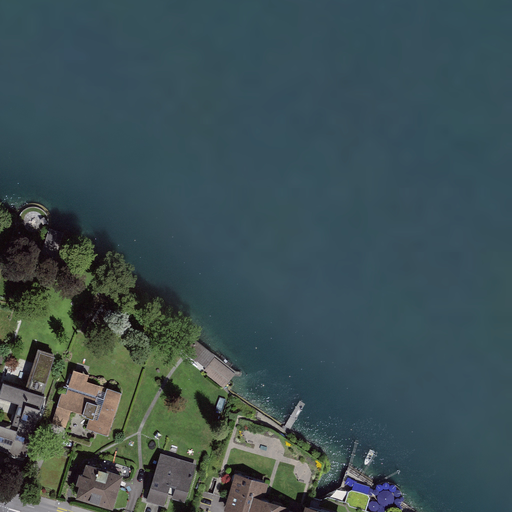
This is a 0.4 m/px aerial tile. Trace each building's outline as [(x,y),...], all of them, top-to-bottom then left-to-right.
[(0,414),(0,442),(26,450),(59,346),(39,339),(26,381),(3,374),(0,384),(0,388),(24,396),(17,420),(0,414)] [(234,373),(217,358),(205,372),(222,387),(234,373)] [(74,364),(58,417),(79,423),(83,409),(97,414),(94,425),(111,430),(125,387),(89,375),(91,369),(74,364)] [(83,456),(72,490),(113,502),(123,469),(83,456)] [(162,457),(149,499),(163,503),(167,490),(184,496),(193,466),(162,457)] [(228,507),(245,511),(250,511),(255,498),(261,500),(266,483),(237,475),(228,507)] [(281,511),(278,511),(280,506),(261,500),(255,498),(250,511),(281,511)]
